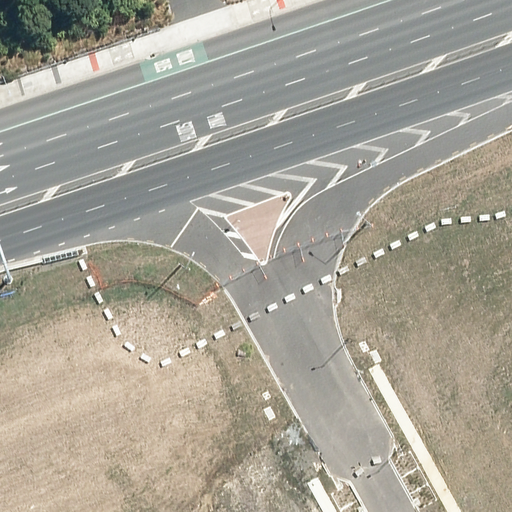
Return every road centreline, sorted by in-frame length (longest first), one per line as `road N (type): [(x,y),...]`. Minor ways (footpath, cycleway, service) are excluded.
road 1 (trunk): [(0,152),(465,0)]
road 2 (trunk): [(511,62),(110,200)]
road 3 (unclassified): [(511,109),(348,185),(317,213),(300,246),(295,327)]
road 4 (unclassified): [(295,327),(234,255),(189,228),(110,200)]
road 5 (unclassified): [(391,511),(295,327)]
